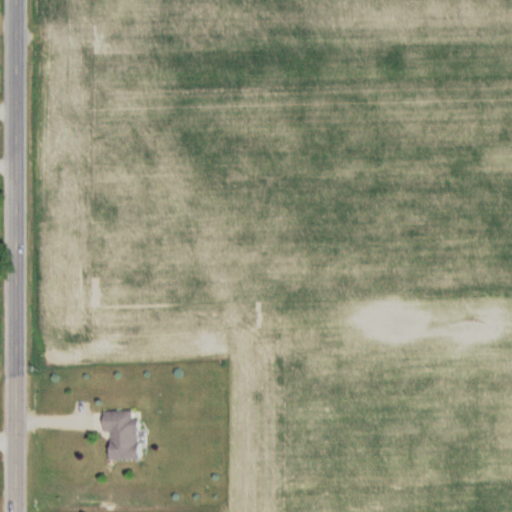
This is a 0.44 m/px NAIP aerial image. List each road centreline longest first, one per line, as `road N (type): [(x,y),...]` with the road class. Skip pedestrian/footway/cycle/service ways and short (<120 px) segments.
road 1 (residential): [(14,365),(15,0)]
road 2 (residential): [(14,511),(14,365)]
